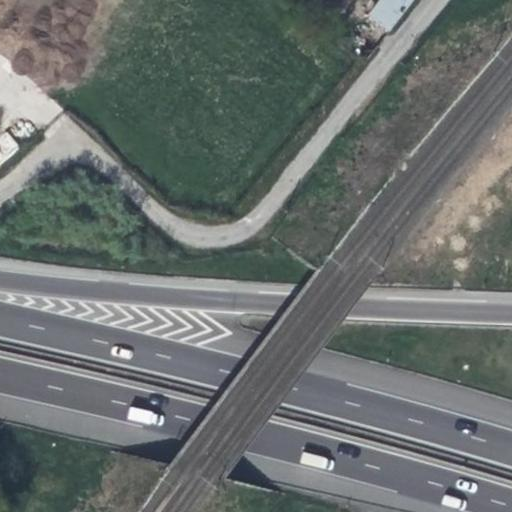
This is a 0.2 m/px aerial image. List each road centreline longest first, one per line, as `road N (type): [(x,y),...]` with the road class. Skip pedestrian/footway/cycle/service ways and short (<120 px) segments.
road 1 (motorway): [(0,376),(511,508)]
road 2 (motorway): [(511,449),(0,318)]
road 3 (motorway): [(511,311),(0,278)]
road 4 (residential): [(432,0),(247,228),(180,231)]
road 5 (unclassified): [(180,231),(68,135),(0,190)]
